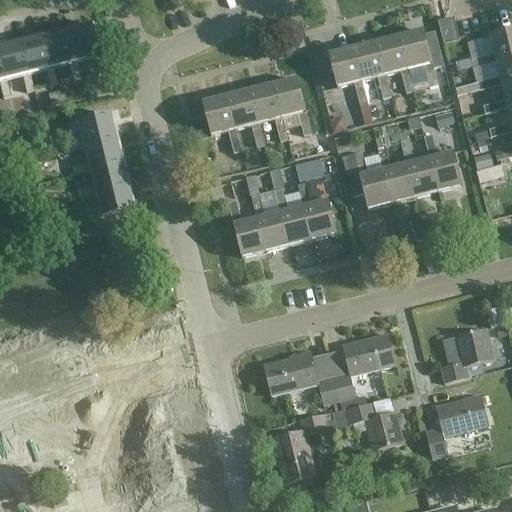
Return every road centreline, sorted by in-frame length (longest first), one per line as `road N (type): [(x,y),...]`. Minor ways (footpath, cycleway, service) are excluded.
road 1 (unclassified): [(208,345),(144,85),(151,62),(166,53),(287,0)]
road 2 (residential): [(511,266),(208,345)]
road 3 (residential): [(250,511),(208,345)]
